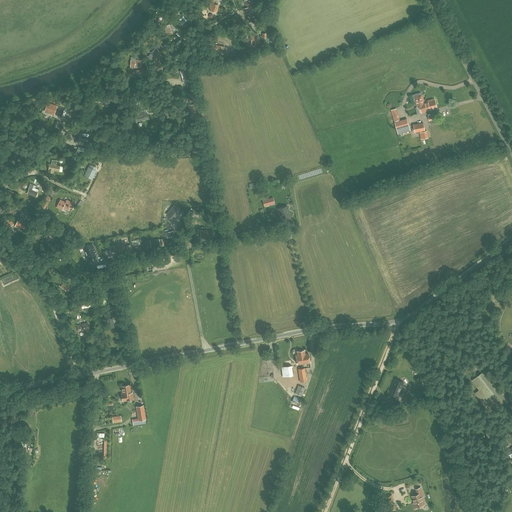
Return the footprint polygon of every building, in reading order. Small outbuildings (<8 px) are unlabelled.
[(209,6),(209,8),(211,8),(210,10),(216,12),(218,5),(213,4),(214,2),(214,0),(211,0),(211,1),(209,6)] [(251,0),(245,0),(248,7),(245,8),(248,13),(252,11),(251,9),(254,7),(255,8),(251,0)] [(179,18),(176,20),(180,25),(181,25),(182,26),(184,24),(186,22),(187,22),(189,20),(184,15),(180,18),(179,18)] [(251,46),(254,48),(256,43),(258,44),(259,39),(251,36),(249,40),(247,45),(251,46)] [(155,48),(151,53),(155,56),(163,48),(157,42),(154,46),(155,48)] [(130,67),(134,68),(134,66),(141,67),(142,62),(142,61),(142,60),(135,60),(135,57),(131,57),(131,60),(130,67)] [(187,69),(180,71),(184,83),(189,81),(188,79),(190,78),(187,69)] [(102,99),(109,103),(113,97),(105,93),(102,99)] [(418,93),(413,95),(415,101),(417,107),(420,106),(422,113),(437,108),(435,99),(424,102),(422,94),(419,95),(418,93)] [(54,113),(57,106),(47,103),(45,109),(45,111),(54,114),(54,113)] [(190,117),(197,115),(196,110),(195,104),(188,105),(190,117)] [(400,120),(396,109),(391,110),(394,121),(400,120)] [(138,115),(135,116),(136,121),(148,119),(147,113),(145,114),(144,111),(137,112),(138,115)] [(409,126),(407,119),(395,122),(397,129),(409,126)] [(414,134),(420,133),(421,139),(428,138),(427,131),(421,132),(420,130),(424,129),(423,123),(413,125),(414,131),(414,134)] [(82,136),(82,133),(78,132),(77,140),(87,142),(88,137),(82,136)] [(119,147),(121,139),(111,138),(110,145),(119,147)] [(147,146),(147,151),(157,152),(157,147),(151,146),(151,144),(147,144),(147,146)] [(26,155),(17,152),(15,157),(24,160),(26,155)] [(49,164),(48,172),(52,172),(53,171),(54,172),(54,170),(61,172),(62,171),(63,167),(62,166),(55,165),(56,161),(52,160),(51,164),(49,164)] [(92,179),(96,171),(95,170),(96,167),(92,165),(90,168),(89,167),(86,172),(88,173),(86,176),(92,179)] [(38,190),(33,187),(34,185),(30,183),(28,188),(29,189),(27,193),(36,197),(38,190)] [(50,201),(52,197),(48,195),(41,207),(44,209),(49,201),(50,201)] [(263,200),(264,206),(269,205),(269,202),(273,200),(273,197),(263,200)] [(66,200),(65,202),(60,200),(58,204),(63,207),(68,210),(70,207),(72,208),(75,204),(66,200)] [(291,218),(287,206),(278,208),(278,211),(275,212),(277,219),(280,218),(281,221),(291,218)] [(175,217),(180,210),(176,207),(175,209),(173,208),(167,214),(171,218),(173,216),(175,217)] [(15,226),(19,227),(18,229),(22,231),(23,229),(26,225),(27,222),(24,220),(24,219),(20,216),(19,218),(15,226)] [(13,224),(9,218),(4,221),(9,227),(13,224)] [(200,231),(201,238),(213,238),(213,230),(208,230),(200,231)] [(49,231),(41,234),(42,237),(44,236),(46,241),(53,237),(51,232),(50,233),(49,231)] [(153,248),(160,247),(159,239),(150,241),(151,245),(147,246),(148,250),(153,249),(153,248)] [(115,250),(115,252),(124,251),(124,252),(128,251),(127,246),(124,247),(123,244),(114,246),(114,249),(114,250),(115,250)] [(95,254),(89,245),(81,250),(84,254),(84,253),(86,256),(85,256),(87,259),(95,254)] [(66,279),(61,286),(67,291),(72,285),(66,279)] [(111,288),(110,281),(98,284),(99,289),(102,289),(102,290),(111,288)] [(90,284),(85,282),(81,288),(87,291),(90,284)] [(113,317),(107,318),(109,328),(115,327),(113,317)] [(77,325),(78,331),(84,330),(85,334),(88,333),(88,329),(89,329),(87,323),(77,325)] [(301,355),(305,354),(304,350),(297,351),(297,355),(296,356),(297,365),(302,364),(301,355)] [(309,354),(305,354),(301,355),(302,364),(310,363),(309,354)] [(282,376),(293,375),(291,365),(281,367),(282,376)] [(300,382),(307,381),(305,368),(298,369),(300,382)] [(485,369),(472,380),(488,401),(483,404),(488,410),(492,407),(494,409),(500,404),(502,406),(509,401),(485,369)] [(416,398),(426,394),(427,393),(421,381),(420,377),(415,379),(420,391),(414,393),(416,398)] [(404,381),(395,378),(390,392),(399,395),(404,381)] [(123,401),(126,400),(126,401),(133,400),(132,393),(130,393),(129,385),(122,386),(123,394),(121,394),(122,396),(121,398),(121,400),(122,400),(123,401)] [(302,396),(305,388),(298,385),(295,393),(302,396)] [(145,419),(143,406),(136,407),(138,421),(145,419)] [(505,449),(510,446),(506,439),(500,443),(505,449)] [(511,446),(501,453),(506,462),(511,459),(509,455),(511,453),(511,446)] [(419,486),(415,488),(417,493),(411,495),(413,499),(414,502),(412,503),(415,508),(419,506),(418,505),(424,502),(421,495),(423,495),(419,486)] [(490,506),(495,497),(490,494),(484,505),(486,507),(487,505),(490,506)]
